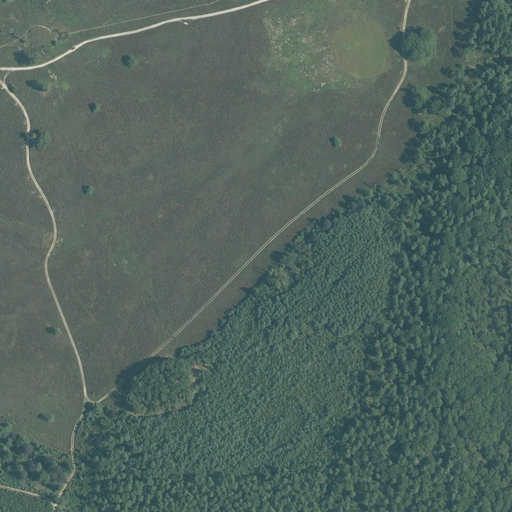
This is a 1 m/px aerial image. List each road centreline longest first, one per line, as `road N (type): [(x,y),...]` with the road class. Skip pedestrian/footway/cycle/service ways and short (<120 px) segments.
road 1 (track): [(0,82),(28,119),(29,168),(54,228),(46,275),(91,407)]
road 2 (track): [(266,0),(92,39),(38,66),(0,69)]
